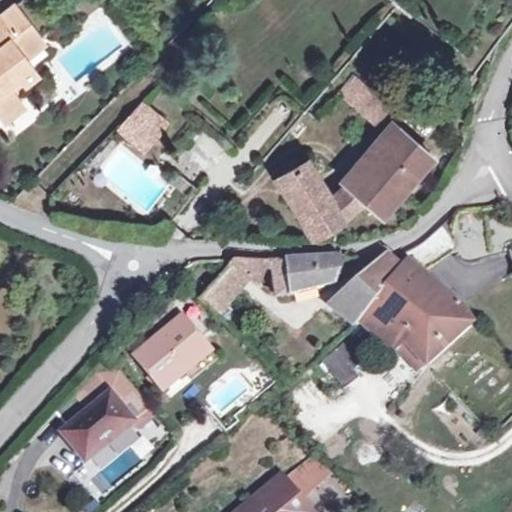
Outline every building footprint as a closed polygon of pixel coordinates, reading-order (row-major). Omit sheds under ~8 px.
[(0,118),(6,114),(0,106),(0,84),(2,83),(0,80),(0,69),(2,68),(27,48),(0,13),(0,118)] [(371,123),(387,107),(354,74),(338,90),(371,123)] [(133,109),(120,123),(144,143),(156,129),(133,109)] [(120,123),(111,135),(135,154),(144,143),(120,123)] [(423,167),(393,140),(342,192),(334,194),(319,203),(296,164),(262,183),(295,240),(355,202),(376,221),(423,167)] [(410,248),(399,254),(386,258),(400,269),(422,287),(428,280),(420,274),(449,253),(450,217),(423,240),(410,248)] [(386,258),(385,257),(329,307),(354,327),(357,323),(376,300),(400,269),(386,258)] [(262,273),(271,273),(274,299),(330,287),(333,285),(342,258),(283,261),(230,261),(207,287),(226,305),(247,280),(256,287),(262,273)] [(422,287),(400,269),(376,300),(409,325),(432,296),(447,308),(425,337),(444,351),(471,327),(461,308),(456,302),(448,296),(428,280),(422,287)] [(207,287),(196,299),(215,318),(226,305),(207,287)] [(376,300),(357,323),(394,353),(403,343),(425,367),(444,351),(425,337),(447,308),(432,296),(409,325),(376,300)] [(180,315),(132,355),(159,389),(208,350),(180,315)] [(335,350),(319,363),(342,391),(357,378),(352,372),(365,360),(349,341),(337,352),(335,350)] [(403,343),(394,353),(415,376),(425,367),(403,343)] [(74,391),(89,407),(57,435),(83,465),(130,422),(120,410),(134,397),(114,374),(88,377),(74,391)] [(479,431),(474,435),(479,440),(483,436),(479,431)] [(304,511),(279,482),(244,511),(304,511)]
